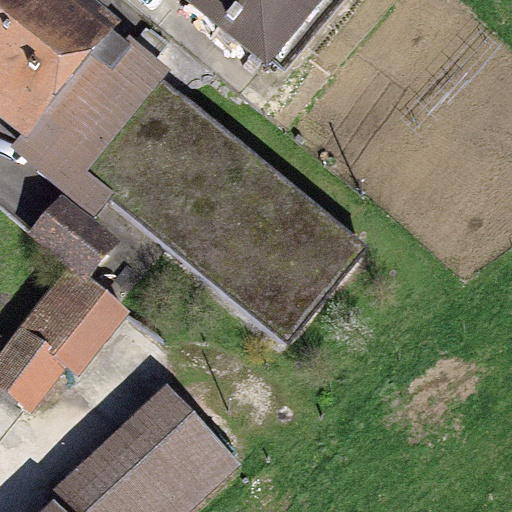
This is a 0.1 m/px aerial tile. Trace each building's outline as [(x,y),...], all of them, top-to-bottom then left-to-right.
[(32,0),(0,0),(0,150),(11,160),(98,48),(32,0)] [(187,0),(259,58),(306,0),(187,0)] [(355,247),(98,48),(11,160),(58,196),(96,226),(108,211),(279,344),(355,247)] [(107,244),(96,226),(58,196),(16,247),(70,290),(107,244)] [(70,290),(54,280),(0,356),(0,382),(45,414),(111,321),(70,290)] [(181,511),(224,470),(147,392),(32,507),(38,511),(181,511)]
